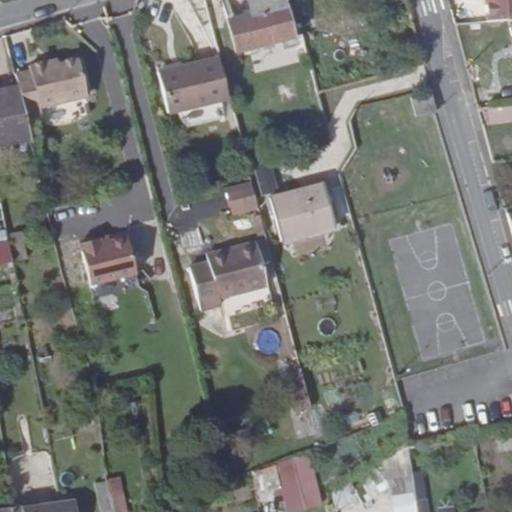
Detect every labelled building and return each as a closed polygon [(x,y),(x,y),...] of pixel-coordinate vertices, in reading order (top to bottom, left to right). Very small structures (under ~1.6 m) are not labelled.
[(283,0),(245,0),(251,15),(228,21),(236,52),(290,37),(293,37),(283,0)] [(511,0),(448,0),(455,25),(511,19),(511,0)] [(293,46),(303,44),(300,34),(293,37),(290,37),(293,46)] [(168,117),(231,100),(220,59),(158,75),(168,117)] [(74,60),(63,62),(72,100),(82,98),(74,60)] [(72,100),(63,62),(43,66),(42,62),(25,66),(26,71),(11,75),(13,85),(21,117),(34,115),(33,110),(72,100)] [(0,140),(25,135),(21,117),(13,85),(0,87),(0,140)] [(416,117),(434,112),(430,93),(411,98),(416,117)] [(266,195),(279,192),(271,161),(257,165),(266,195)] [(227,187),(234,216),(261,209),(254,180),(227,187)] [(284,241),(336,226),(324,185),(272,200),(284,241)] [(125,238),(107,242),(115,276),(133,271),(125,238)] [(236,253),(209,260),(190,265),(202,308),(269,291),(255,238),(233,244),(236,253)] [(115,276),(107,242),(101,244),(93,246),(91,240),(77,244),(86,283),(115,276)] [(6,241),(0,241),(0,264),(11,263),(6,241)] [(206,250),(209,260),(236,253),(233,244),(206,250)] [(133,271),(115,276),(119,291),(137,286),(133,271)] [(119,291),(115,276),(86,283),(90,298),(119,291)] [(299,338),(294,322),(280,326),(284,341),(299,338)] [(299,338),(284,341),(291,365),(305,361),(299,338)] [(506,451),(511,449),(511,425),(500,429),(506,451)] [(307,486),(311,503),(320,500),(323,484),(312,446),(306,449),(315,483),(307,486)] [(294,453),(280,458),(287,487),(293,509),(298,508),(296,491),(307,486),(303,473),(294,453)] [(338,488),(339,499),(405,470),(409,506),(423,505),(417,453),(352,482),(338,488)] [(280,458),(271,461),(276,491),(287,487),(280,458)] [(271,461),(259,465),(263,493),(276,491),(271,461)] [(23,502),(24,511),(77,511),(74,478),(58,480),(59,498),(23,502)] [(111,489),(115,511),(117,511),(130,509),(126,486),(111,489)] [(296,491),(298,508),(311,503),(307,486),(296,491)] [(276,491),(278,511),(285,511),(293,509),(287,487),(276,491)] [(24,511),(23,502),(14,503),(10,503),(10,511),(24,511)]
